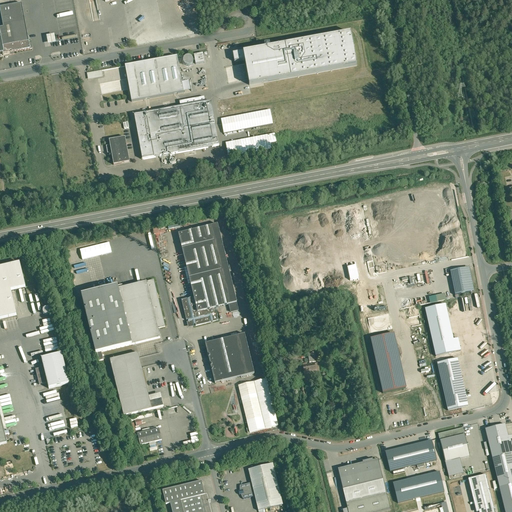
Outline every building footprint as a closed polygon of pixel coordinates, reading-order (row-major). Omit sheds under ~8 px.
[(22,4),(0,8),(4,28),(0,28),(0,30),(4,53),(9,52),(10,53),(15,52),(15,51),(25,49),(25,51),(33,49),(32,41),(29,42),(22,4)] [(350,33),(245,52),(251,85),(356,65),(350,33)] [(46,36),(48,45),(56,43),(54,35),(46,36)] [(193,55),(195,64),(204,63),(202,53),(193,55)] [(189,68),(194,61),(187,55),(181,62),(189,68)] [(177,58),(125,68),(132,102),(183,93),(177,58)] [(210,102),(134,116),(142,160),(219,146),(210,102)] [(270,111),(221,120),(224,135),(272,126),(270,111)] [(274,135),(226,144),(228,158),(277,149),(274,135)] [(125,138),(109,141),(110,146),(107,146),(109,154),(111,154),(113,166),(129,163),(125,138)] [(218,225),(179,234),(194,298),(198,313),(215,308),(229,305),(237,303),(218,225)] [(20,263),(0,268),(0,319),(17,315),(11,292),(26,288),(20,263)] [(469,268),(450,271),(455,296),(474,292),(469,268)] [(119,289),(132,345),(160,338),(158,329),(165,327),(154,280),(119,289)] [(118,286),(82,295),(96,354),(98,354),(102,352),(132,345),(119,289),(118,286)] [(429,303),(446,301),(445,295),(428,297),(429,303)] [(198,313),(194,298),(182,301),(187,320),(188,320),(189,323),(190,324),(192,325),(193,325),(196,325),(196,326),(218,321),(215,308),(198,313)] [(237,303),(229,305),(231,313),(238,311),(237,303)] [(437,318),(428,320),(435,355),(459,350),(457,339),(453,340),(446,305),(435,308),(437,318)] [(245,335),(206,344),(215,384),(255,374),(245,335)] [(394,336),(371,341),(383,395),(406,390),(394,336)] [(314,352),(308,353),(310,363),(316,362),(314,352)] [(138,353),(110,360),(124,416),(125,416),(128,415),(152,410),(150,402),(138,353)] [(62,354),(42,359),(48,383),(49,389),(70,384),(62,354)] [(457,361),(437,366),(447,411),(467,407),(457,361)] [(315,364),(303,366),(306,380),(318,378),(315,364)] [(41,368),(36,370),(40,385),(48,383),(43,365),(40,366),(41,368)] [(266,379),(239,386),(250,432),(277,426),(266,379)] [(407,392),(420,390),(420,384),(406,386),(407,392)] [(307,388),(297,390),(298,395),(299,394),(300,401),(309,400),(307,388)] [(0,445),(8,444),(7,440),(9,439),(8,435),(10,435),(9,432),(8,432),(0,399),(0,445)] [(162,399),(150,402),(152,410),(164,407),(162,399)] [(508,438),(505,426),(487,431),(506,511),(511,511),(511,455),(511,454),(511,439),(511,437),(508,438)] [(438,434),(440,441),(464,435),(463,428),(438,434)] [(159,429),(138,434),(140,446),(162,440),(159,429)] [(464,435),(440,441),(445,463),(460,459),(470,457),(464,435)] [(431,441),(386,452),(391,472),(436,461),(431,441)] [(156,442),(150,443),(153,458),(159,456),(156,442)] [(363,463),(338,469),(343,490),(383,480),(378,460),(373,461),(373,459),(362,462),(363,463)] [(460,459),(445,463),(449,477),(464,474),(460,459)] [(273,464),(249,470),(252,483),(255,497),(259,511),(263,510),(283,505),(273,464)] [(32,471),(2,479),(6,493),(36,486),(32,471)] [(439,472),(393,484),(398,504),(444,492),(439,472)] [(494,511),(486,475),(468,479),(476,511),(478,511),(479,511),(478,511),(494,511)] [(383,480),(343,490),(348,511),(381,511),(390,510),(383,480)] [(202,481),(163,491),(166,505),(171,504),(172,511),(211,511),(207,494),(205,495),(202,481)] [(252,483),(240,486),(240,489),(240,491),(239,491),(240,495),(241,495),(242,497),(243,499),(255,497),(252,483)]
